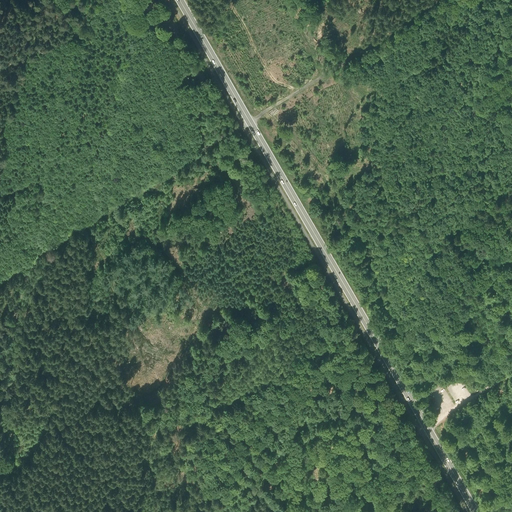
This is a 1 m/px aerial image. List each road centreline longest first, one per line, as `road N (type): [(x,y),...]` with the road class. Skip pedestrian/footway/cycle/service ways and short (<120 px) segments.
road 1 (primary): [(179,0),(475,511)]
road 2 (track): [(438,0),(0,280)]
road 3 (track): [(0,464),(47,151),(79,27)]
road 4 (track): [(301,511),(427,427)]
